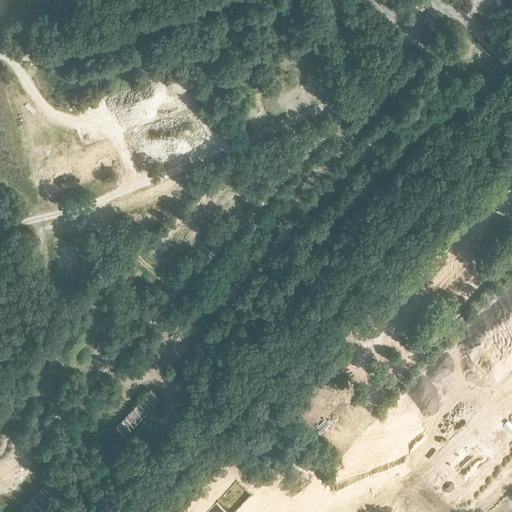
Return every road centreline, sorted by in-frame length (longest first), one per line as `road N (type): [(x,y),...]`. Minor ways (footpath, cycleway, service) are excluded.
road 1 (track): [(129,511),(511,99)]
road 2 (unknown): [(334,376),(479,511)]
road 3 (unknown): [(161,511),(107,359)]
